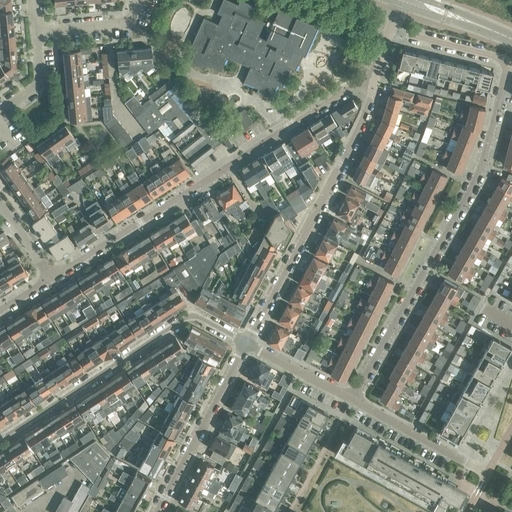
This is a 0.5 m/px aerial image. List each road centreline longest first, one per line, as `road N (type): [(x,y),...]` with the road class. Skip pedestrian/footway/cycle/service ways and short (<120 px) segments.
road 1 (residential): [(391,28),(493,55),(506,71),(482,169),(352,400)]
road 2 (residential): [(51,276),(373,81)]
road 3 (residential): [(245,344),(366,114),(373,81)]
road 4 (residential): [(0,441),(189,313),(245,344)]
road 5 (residential): [(245,344),(157,511)]
road 6 (residential): [(487,473),(352,400)]
road 7 (residential): [(352,400),(245,344)]
